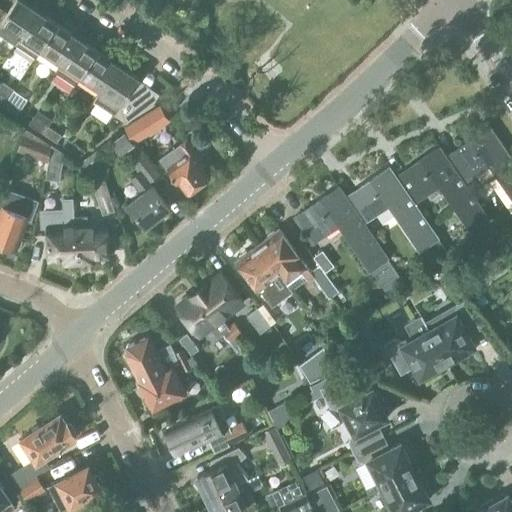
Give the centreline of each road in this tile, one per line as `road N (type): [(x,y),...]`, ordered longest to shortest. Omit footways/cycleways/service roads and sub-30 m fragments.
road 1 (residential): [(73,340),(274,167)]
road 2 (residential): [(274,167),(250,134),(79,0)]
road 3 (residential): [(274,167),(451,2)]
road 4 (residential): [(156,511),(73,340)]
road 5 (residential): [(510,397),(475,388),(455,402),(447,425),(455,448),(475,462),(511,453)]
